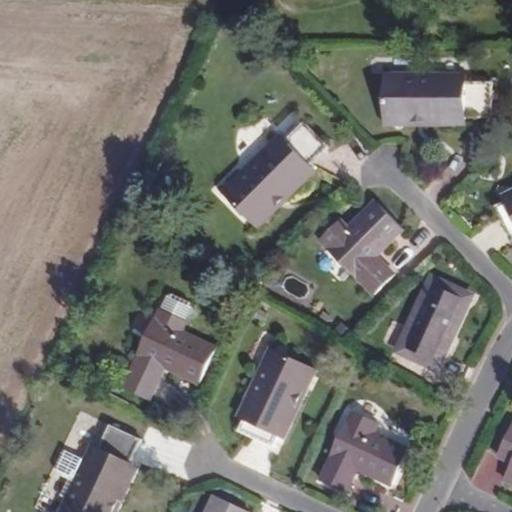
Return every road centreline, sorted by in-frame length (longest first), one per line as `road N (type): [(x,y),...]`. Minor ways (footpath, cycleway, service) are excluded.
road 1 (residential): [(388,175),(511,293)]
road 2 (residential): [(511,343),(436,486)]
road 3 (residential): [(205,457),(326,511)]
